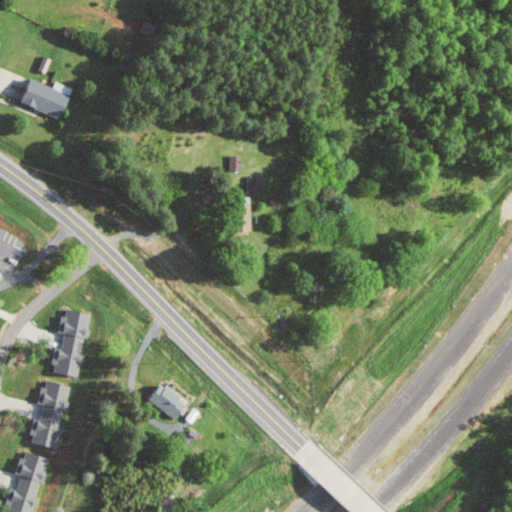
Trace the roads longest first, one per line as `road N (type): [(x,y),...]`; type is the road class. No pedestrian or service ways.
road 1 (tertiary): [(308,453),(103,249),(0,164)]
road 2 (motorway): [(511,271),(429,383),(310,511)]
road 3 (motorway): [(371,511),(511,347)]
road 4 (residential): [(103,249),(20,321),(0,361)]
